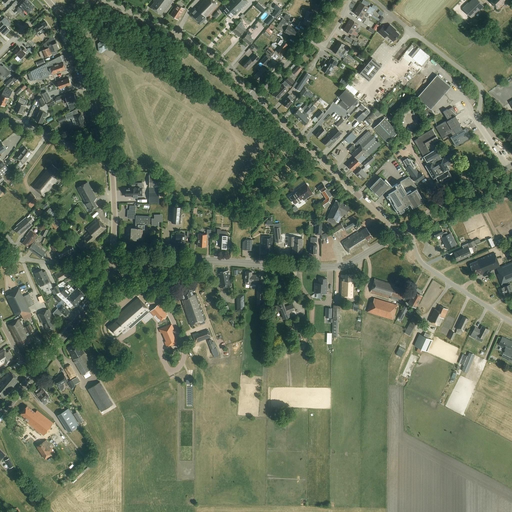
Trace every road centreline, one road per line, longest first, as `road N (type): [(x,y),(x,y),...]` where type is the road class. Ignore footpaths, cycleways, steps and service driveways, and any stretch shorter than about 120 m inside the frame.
road 1 (tertiary): [(108,270),(193,260),(330,267),(396,233)]
road 2 (residential): [(373,0),(482,89),(476,121),(507,168)]
road 3 (unclassified): [(396,233),(256,98)]
road 4 (unclassified): [(99,0),(194,44),(256,98)]
road 5 (tertiary): [(108,159),(59,15)]
road 6 (unclassified): [(511,323),(421,263),(408,228)]
road 7 (tertiary): [(33,375),(108,270)]
